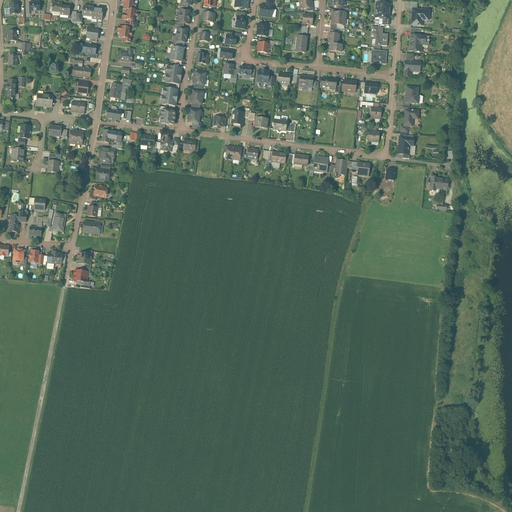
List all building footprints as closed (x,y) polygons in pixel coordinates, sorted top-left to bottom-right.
[(128,0),(121,0),(121,4),(123,4),(123,9),(126,10),(134,11),(134,8),(135,9),(135,5),(133,5),(133,1),(128,0)] [(234,0),(236,0),(235,7),(240,8),(240,9),(241,10),(242,10),(244,10),(244,9),(247,9),(248,0),(234,0)] [(39,3),(36,3),(36,2),(33,2),(33,3),(29,3),(30,11),(40,11),(39,3)] [(311,2),(300,3),(300,7),(300,9),(301,10),(302,10),(303,9),(307,9),(312,8),(311,2)] [(62,4),(53,3),(52,12),(60,13),(61,7),(62,4)] [(18,4),(10,4),(10,11),(10,15),(18,14),(18,4)] [(390,5),(376,4),(375,17),(379,18),(380,15),(383,16),(383,18),(385,18),(385,22),(389,22),(390,5)] [(266,6),(261,5),(259,16),(271,17),(273,7),(272,7),(266,6)] [(61,7),(60,13),(60,15),(69,16),(70,8),(61,7)] [(93,8),(83,7),(82,15),(92,16),(93,10),(93,8)] [(103,11),(98,11),(93,10),(92,16),(92,19),(102,20),(103,11)] [(134,11),(126,10),(125,14),(123,14),(122,19),(128,20),(134,21),(134,16),(137,17),(137,14),(136,13),(137,11),(134,11)] [(429,11),(412,10),(411,25),(419,26),(419,20),(428,21),(429,11)] [(205,13),(203,13),(202,21),(213,23),(214,14),(205,13)] [(313,16),(303,15),(303,24),(306,24),(312,25),(313,16)] [(244,18),(237,17),(235,28),(244,29),(246,18),(244,18)] [(264,25),(258,25),(257,35),(267,37),(269,27),(269,26),(264,25)] [(129,29),(124,28),(118,27),(118,32),(119,33),(119,37),(124,38),(125,38),(130,39),(130,37),(131,37),(132,34),(129,33),(129,29)] [(305,27),(299,27),(298,36),(307,37),(308,28),(305,27)] [(378,28),(374,27),(374,34),(376,34),(375,46),(387,47),(388,35),(382,34),(383,28),(378,28)] [(336,35),(329,34),(328,44),(330,45),(338,45),(339,35),(339,32),(339,31),(339,28),(336,28),(336,34),(336,35)] [(99,31),(86,29),(86,30),(87,30),(86,38),(90,39),(97,40),(99,31)] [(16,32),(8,32),(8,36),(8,38),(8,42),(16,42),(16,32)] [(206,34),(200,33),(199,41),(208,42),(210,34),(206,34)] [(142,36),(142,39),(143,42),(147,42),(149,41),(150,38),(148,35),(145,34),(142,36)] [(232,36),(226,36),(225,36),(225,39),(226,40),(225,44),(235,45),(236,37),(232,36)] [(429,37),(410,36),(409,52),(419,52),(420,45),(420,44),(428,44),(429,37)] [(307,38),(297,37),(298,37),(298,44),(296,44),(295,52),(305,53),(307,38)] [(265,44),(258,43),(257,46),(258,46),(257,52),(267,54),(268,52),(269,44),(265,44)] [(91,45),(85,44),(84,48),(83,47),(82,53),(95,55),(96,46),(91,45)] [(338,45),(330,45),(330,52),(341,53),(342,46),(338,45)] [(174,48),(172,48),(171,54),(183,56),(184,49),(183,49),(174,48)] [(129,54),(124,53),(124,55),(120,54),(119,61),(131,63),(133,50),(130,49),(129,54)] [(227,50),(221,49),(221,50),(220,58),(231,59),(232,51),(227,50)] [(386,52),(372,51),(371,63),(385,64),(386,52)] [(183,56),(171,54),(170,61),(175,61),(181,62),(182,62),(183,56)] [(204,55),(197,54),(196,63),(207,65),(208,56),(204,55)] [(17,66),(17,56),(9,56),(9,60),(8,60),(8,63),(9,63),(9,66),(17,66)] [(420,63),(405,62),(404,78),(410,78),(410,72),(419,72),(420,63)] [(234,66),(225,65),(223,75),(231,75),(232,76),(233,70),(234,66)] [(251,68),(240,66),(240,68),(240,74),(250,75),(251,76),(251,70),(251,68)] [(86,68),(82,68),(82,70),(81,77),(90,78),(91,70),(88,70),(88,67),(86,67),(86,68)] [(181,69),(167,67),(165,83),(173,84),(179,85),(180,81),(181,72),(181,69)] [(82,70),(79,70),(79,69),(73,68),(72,76),(81,77),(82,70)] [(258,71),(257,82),(268,84),(269,72),(258,71)] [(290,75),(279,74),(277,84),(289,85),(290,75)] [(313,77),(300,76),(299,86),(312,88),(310,87),(312,78),(313,78),(313,77)] [(336,80),(322,78),(321,88),(335,90),(335,86),(336,80)] [(16,81),(8,81),(8,86),(6,86),(6,90),(8,90),(7,99),(15,99),(16,81)] [(356,82),(343,81),(342,92),(355,93),(355,90),(356,82)] [(377,85),(365,83),(365,90),(364,93),(376,94),(377,85)] [(88,85),(78,84),(78,87),(80,90),(79,93),(82,93),(82,96),(86,97),(87,94),(88,85)] [(122,86),(112,84),(109,98),(124,100),(125,95),(121,94),(122,86)] [(172,90),(163,88),(161,104),(169,105),(175,106),(176,103),(177,94),(177,91),(177,90),(172,90)] [(418,88),(407,88),(407,98),(405,98),(405,103),(410,103),(418,104),(419,98),(416,98),(417,95),(417,96),(418,88)] [(53,97),(37,95),(36,106),(52,108),(52,101),(53,97)] [(85,104),(72,102),(71,112),(84,114),(85,104)] [(381,109),(372,108),(371,119),(380,119),(381,109)] [(121,112),(107,110),(106,118),(120,121),(120,119),(121,112)] [(409,110),(405,110),(404,126),(408,127),(412,127),(413,117),(418,117),(419,111),(409,110)] [(175,112),(166,111),(162,111),(161,116),(160,116),(160,119),(161,119),(160,124),(173,125),(175,112)] [(244,113),(233,112),(231,124),(242,126),(244,113)] [(224,118),(215,117),(214,126),(222,127),(224,119),(224,118)] [(280,117),(275,117),(274,121),(273,130),(285,132),(287,122),(280,121),(280,117)] [(268,119),(256,118),(254,127),(266,129),(268,119)] [(30,127),(21,126),(19,138),(29,139),(30,127)] [(61,127),(50,126),(48,136),(60,137),(61,130),(61,127)] [(122,134),(104,130),(101,142),(109,143),(110,139),(121,141),(122,134)] [(372,132),(369,132),(368,141),(378,142),(379,133),(372,132)] [(155,137),(142,135),(140,145),(147,146),(147,147),(153,147),(154,142),(155,137)] [(400,137),(399,137),(398,154),(403,154),(409,155),(409,154),(410,145),(412,145),(413,138),(406,138),(400,137)] [(170,139),(166,138),(165,140),(162,140),(161,144),(160,144),(160,147),(161,147),(160,151),(164,152),(168,153),(168,152),(172,153),(173,145),(173,141),(169,141),(170,139)] [(196,142),(184,140),(183,150),(194,152),(195,152),(195,147),(196,142)] [(234,148),(228,147),(227,153),(226,159),(233,160),(234,148)] [(115,150),(101,148),(100,158),(99,163),(110,165),(111,155),(114,156),(115,150)] [(13,149),(11,161),(23,162),(24,150),(23,150),(13,149)] [(258,150),(248,149),(247,159),(257,160),(258,150)] [(286,154),(272,152),(271,162),(285,164),(286,154)] [(308,157),(295,155),(294,164),(307,166),(308,157)] [(328,159),(315,157),(313,171),(326,173),(328,159)] [(347,162),(337,160),(335,175),(335,178),(336,178),(336,175),(345,176),(346,168),(347,162)] [(59,162),(48,161),(47,172),(58,174),(59,162)] [(369,165),(358,163),(357,171),(357,172),(356,172),(356,175),(357,175),(356,175),(368,177),(369,165)] [(110,171),(97,170),(96,179),(108,181),(109,178),(111,178),(112,174),(109,174),(110,171)] [(395,171),(387,170),(386,180),(394,181),(395,171)] [(448,180),(437,179),(437,178),(431,177),(429,191),(435,192),(435,194),(439,194),(439,190),(447,191),(448,180)] [(107,189),(96,186),(94,194),(94,196),(97,197),(106,198),(106,197),(108,196),(108,194),(107,193),(107,189)] [(45,200),(35,199),(34,206),(34,210),(44,211),(45,200)] [(97,208),(89,207),(88,216),(96,217),(97,208)] [(16,216),(11,215),(10,225),(8,225),(8,227),(10,227),(9,231),(18,232),(19,222),(26,222),(26,215),(22,215),(22,212),(22,211),(19,211),(18,214),(17,214),(16,216)] [(65,215),(55,213),(53,227),(52,230),(63,232),(64,225),(63,225),(65,215)] [(95,223),(84,222),(83,232),(99,234),(98,234),(99,226),(99,224),(100,224),(95,223)] [(41,228),(30,227),(29,236),(40,237),(41,228)] [(9,247),(0,245),(0,255),(8,257),(9,247)] [(18,250),(14,250),(13,262),(21,263),(23,263),(24,257),(24,251),(21,251),(21,249),(18,249),(18,250)] [(37,251),(35,251),(35,252),(31,251),(30,255),(29,255),(29,256),(29,257),(29,258),(30,258),(30,262),(31,262),(31,263),(32,264),(34,264),(36,264),(36,263),(38,263),(39,252),(37,252),(37,251)] [(52,254),(48,253),(47,263),(47,267),(54,267),(54,264),(55,253),(52,252),(52,254)] [(62,255),(58,254),(59,253),(55,253),(54,264),(61,265),(62,255)]
